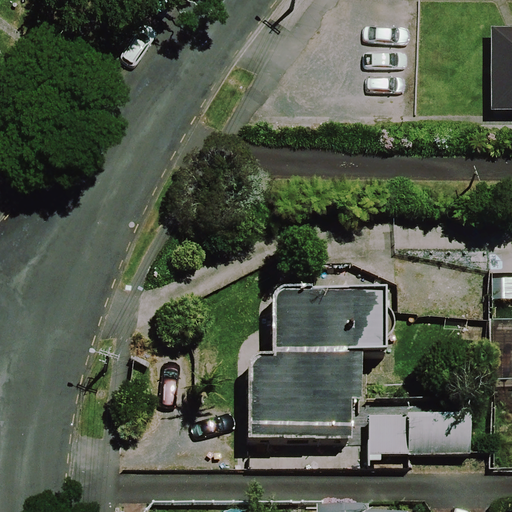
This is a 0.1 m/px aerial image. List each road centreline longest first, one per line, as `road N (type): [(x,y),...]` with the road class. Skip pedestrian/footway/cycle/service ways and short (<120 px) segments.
road 1 (residential): [(227,0),(73,245),(36,326)]
road 2 (residential): [(36,326),(13,511)]
